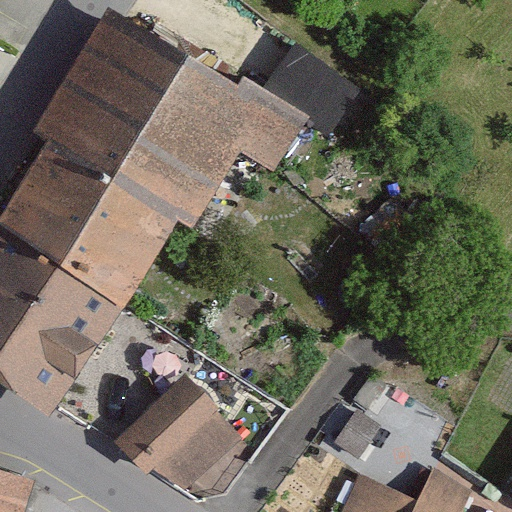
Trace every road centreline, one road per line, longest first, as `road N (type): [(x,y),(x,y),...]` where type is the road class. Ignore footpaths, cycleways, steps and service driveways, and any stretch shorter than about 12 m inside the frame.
road 1 (residential): [(86,0),(0,123)]
road 2 (residential): [(124,511),(0,437)]
